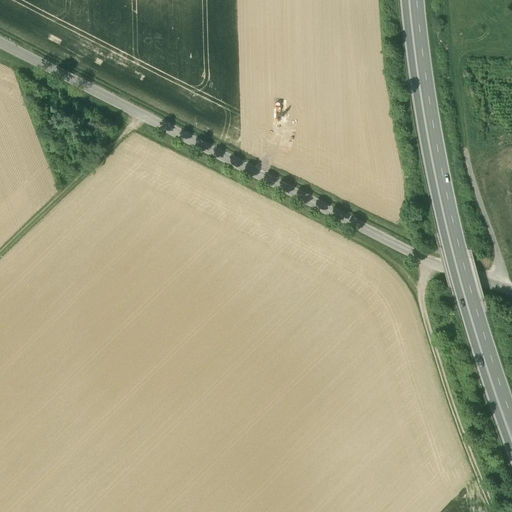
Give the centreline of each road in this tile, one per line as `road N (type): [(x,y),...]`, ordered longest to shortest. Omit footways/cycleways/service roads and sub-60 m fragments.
road 1 (tertiary): [(0,42),(425,258),(511,293)]
road 2 (trunk): [(471,308),(423,98),(411,0)]
road 3 (track): [(501,289),(463,136),(446,0)]
road 4 (track): [(425,258),(421,303),(490,511)]
road 5 (track): [(0,258),(139,113)]
road 6 (trunk): [(471,308),(511,434)]
